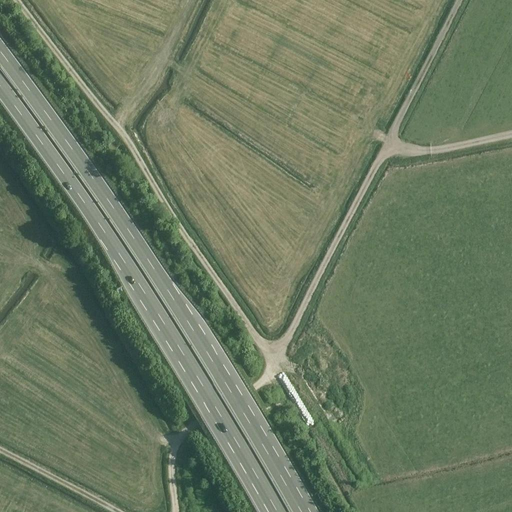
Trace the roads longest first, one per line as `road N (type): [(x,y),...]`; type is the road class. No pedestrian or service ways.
road 1 (motorway): [(303,511),(194,329),(0,54)]
road 2 (motorway): [(0,89),(124,259),(276,511)]
road 3 (track): [(270,359),(15,0)]
road 4 (track): [(270,359),(395,142),(417,153),(511,134)]
road 5 (track): [(176,511),(169,464),(175,439),(270,359)]
road 6 (track): [(395,142),(467,0)]
road 7 (track): [(131,511),(0,449)]
